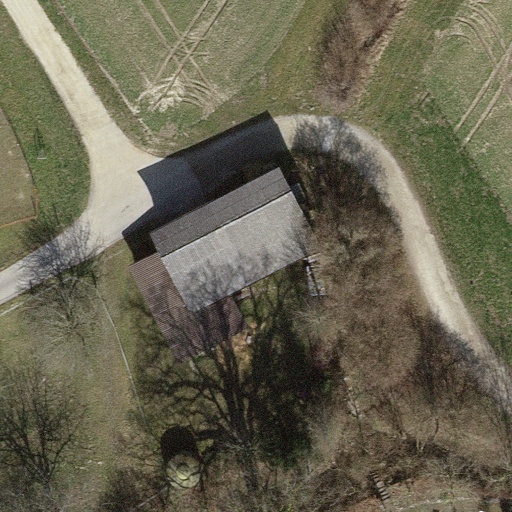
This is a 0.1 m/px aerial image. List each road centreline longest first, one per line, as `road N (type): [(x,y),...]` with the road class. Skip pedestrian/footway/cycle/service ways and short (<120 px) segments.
road 1 (track): [(511,395),(448,312),(388,175),(344,138),(291,131),(142,199),(32,0)]
road 2 (residential): [(0,288),(142,199)]
